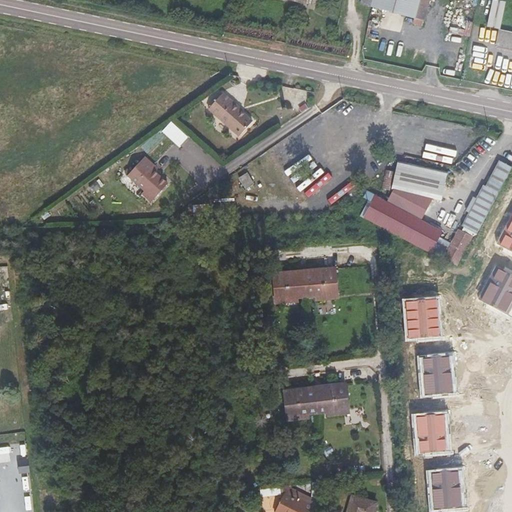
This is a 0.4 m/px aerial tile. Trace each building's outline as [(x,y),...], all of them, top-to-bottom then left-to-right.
[(361,0),(360,3),(414,17),(413,23),(422,26),(429,0),(361,0)] [(487,27),(499,29),(504,3),(493,1),(487,27)] [(511,31),(499,29),(496,49),(511,51),(511,31)] [(239,110),(240,109),(222,94),(209,109),(240,136),(252,122),(241,112),(239,110)] [(170,122),(161,132),(178,147),(187,138),(170,122)] [(151,169),(154,166),(144,158),(131,173),(128,170),(125,173),(144,191),(142,194),(152,202),(168,184),(155,173),(151,169)] [(375,196),(364,218),(402,238),(444,261),(445,259),(457,265),(473,237),(477,234),(511,167),(499,160),(486,186),(484,185),(477,199),(474,197),(467,212),(469,213),(462,226),(465,228),(463,232),(460,230),(452,245),(439,237),(442,231),(421,220),(433,199),(441,201),(448,173),(398,161),(392,189),(394,189),(387,202),(375,196)] [(247,173),(239,178),(246,189),(254,184),(247,173)] [(511,214),(497,243),(511,251),(511,214)] [(511,275),(496,267),(479,299),(505,313),(511,300),(511,275)] [(306,297),(314,297),(337,295),(335,268),(304,271),(306,297)] [(299,298),(306,297),(304,271),(273,273),(276,300),(299,298)] [(406,302),(408,338),(440,335),(437,299),(406,302)] [(422,358),(426,395),(453,393),(449,356),(422,358)] [(314,387),(318,414),(326,413),(349,410),(345,383),(314,387)] [(287,418),(309,415),(318,414),(314,387),(284,391),(287,418)] [(444,416),(417,417),(419,454),(446,452),(444,416)] [(431,473),(434,509),(461,507),(458,471),(431,473)] [(298,500),(301,494),(290,489),(287,495),(285,494),(276,511),(312,511),(314,509),(298,500)] [(352,496),(347,511),(351,511),(356,497),(352,496)] [(351,511),(373,511),(376,503),(356,497),(351,511)]
